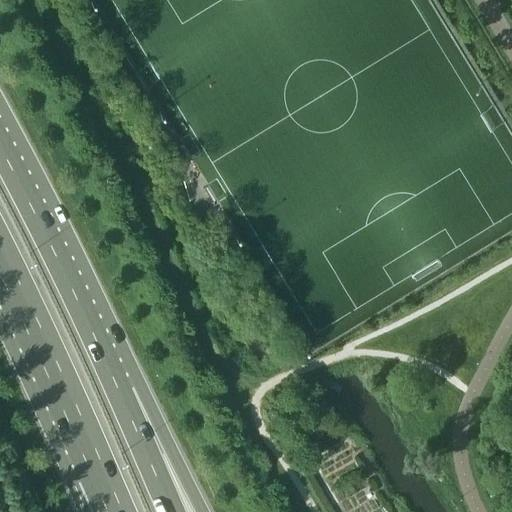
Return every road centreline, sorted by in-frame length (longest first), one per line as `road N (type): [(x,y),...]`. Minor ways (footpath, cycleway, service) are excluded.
road 1 (trunk): [(120,392),(0,146)]
road 2 (trunk): [(0,262),(97,471)]
road 3 (trunk): [(193,511),(120,392)]
road 4 (trunk): [(170,511),(120,392)]
